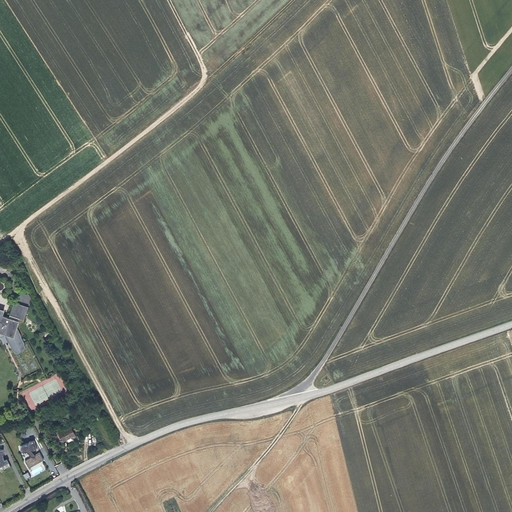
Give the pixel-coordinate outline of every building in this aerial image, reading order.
[(0,332),(4,333),(8,343),(9,342),(12,349),(15,352),(19,353),(24,351),(25,346),(24,343),(21,336),(17,327),(19,318),(24,320),(28,306),(14,302),(9,318),(2,316),(3,314),(0,312),(0,332)] [(96,422),(100,419),(96,411),(91,413),(96,422)] [(72,418),(69,412),(60,416),(63,422),(72,418)] [(104,438),(107,436),(102,425),(98,427),(104,438)] [(60,432),(58,433),(63,441),(75,435),(71,426),(64,429),(63,428),(59,430),(60,432)] [(34,441),(29,443),(29,444),(20,446),(22,453),(27,452),(32,456),(25,460),(29,468),(43,460),(39,453),(35,455),(31,451),(36,449),(34,441)] [(0,449),(0,466),(3,465),(5,469),(10,466),(7,459),(3,461),(2,459),(3,458),(3,449),(0,449)]
